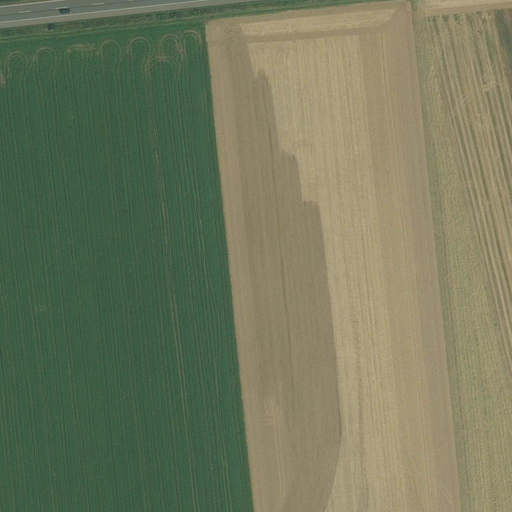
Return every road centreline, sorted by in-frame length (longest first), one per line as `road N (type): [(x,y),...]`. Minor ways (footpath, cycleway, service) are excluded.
road 1 (track): [(0,43),(380,0)]
road 2 (motorway): [(0,17),(163,0)]
